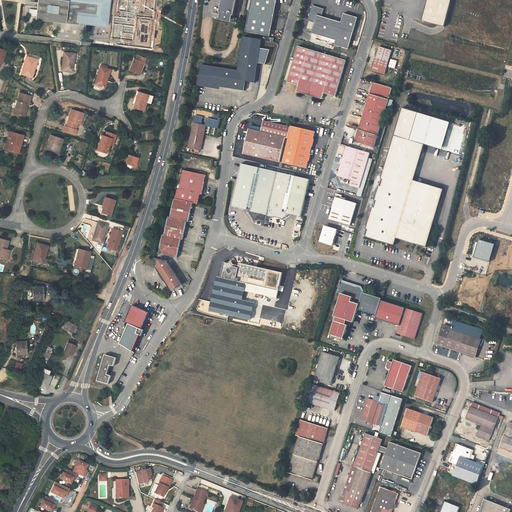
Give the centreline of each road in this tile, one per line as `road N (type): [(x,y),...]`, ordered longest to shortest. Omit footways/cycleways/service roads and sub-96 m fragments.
road 1 (residential): [(368,0),(371,21),(301,254)]
road 2 (residential): [(214,235),(231,125),(268,96),(296,0)]
road 3 (primary): [(193,0),(165,145),(134,247)]
road 4 (residential): [(422,353),(390,343),(365,354),(311,511)]
road 5 (secondary): [(86,439),(105,456),(162,456),(295,510)]
road 6 (residential): [(414,511),(463,386),(456,366),(422,353)]
road 7 (residential): [(25,226),(57,235),(76,222),(83,200),(65,172),(31,173)]
road 8 (residential): [(301,254),(429,289),(435,300)]
road 9 (residential): [(31,173),(36,128),(54,98),(79,97),(115,111)]
road 10 (residential): [(93,417),(117,405),(180,308)]
road 11 (residential): [(508,229),(485,222),(469,228),(452,282),(435,300)]
